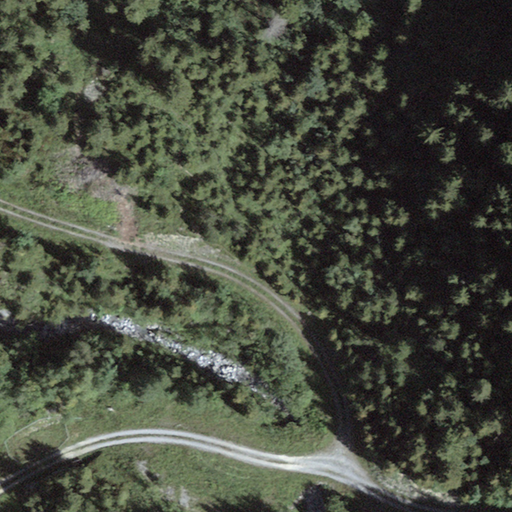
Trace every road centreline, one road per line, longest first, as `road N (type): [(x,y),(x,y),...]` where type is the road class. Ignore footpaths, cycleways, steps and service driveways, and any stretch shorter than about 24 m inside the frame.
road 1 (track): [(339,473),(346,441),(333,379),(281,302),(201,258),(70,234),(0,202)]
road 2 (track): [(0,481),(114,432),(156,434),(339,473),(444,511)]
